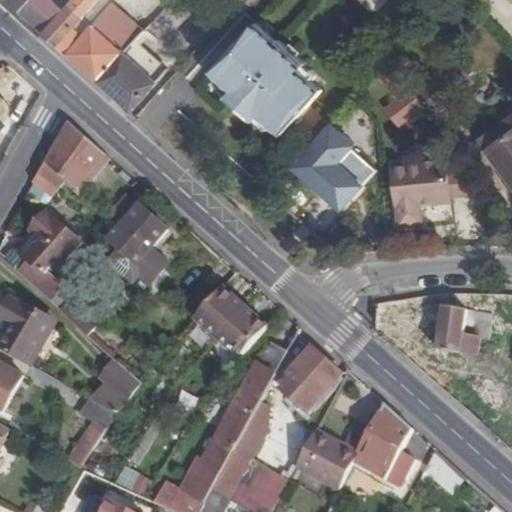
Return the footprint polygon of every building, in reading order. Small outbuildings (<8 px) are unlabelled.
[(8,0),(20,11),(29,0),(8,0)] [(29,0),(20,11),(57,46),(73,29),(98,0),(73,0),(65,10),(54,0),(29,0)] [(82,38),(73,29),(57,46),(99,83),(125,54),(129,49),(144,33),(113,4),(82,38)] [(144,33),(129,49),(138,57),(174,17),(165,9),(144,33)] [(251,100),(293,53),(280,40),(277,42),(256,24),(212,73),(234,92),(239,97),(243,92),(251,100)] [(343,51),(330,64),(338,71),(350,58),(343,51)] [(293,53),(251,100),(260,107),(256,112),(260,116),(282,135),(321,92),(300,71),(306,64),(293,53)] [(99,83),(132,112),(157,83),(125,54),(99,83)] [(415,123),(427,113),(387,61),(376,72),(399,103),(387,111),(398,125),(409,116),(415,123)] [(456,61),(418,90),(436,113),(474,84),(456,61)] [(239,97),(234,92),(229,98),(242,110),(251,100),(243,92),(239,97)] [(251,100),(242,110),(254,121),(260,116),(256,112),(260,107),(251,100)] [(77,188),(108,157),(71,124),(41,176),(54,184),(61,173),(77,188)] [(343,211),(376,172),(327,130),(294,169),(343,211)] [(511,137),(490,154),(511,183),(511,137)] [(450,204),(449,199),(447,172),(446,161),(407,165),(408,172),(394,173),(399,227),(422,225),(421,206),(450,204)] [(471,170),(447,172),(449,199),(490,195),(471,170)] [(121,228),(141,207),(130,197),(110,218),(121,228)] [(142,208),(114,240),(141,265),(170,234),(142,208)] [(52,305),(64,293),(46,279),(50,275),(49,262),(57,262),(65,268),(82,249),(47,218),(30,238),(35,242),(23,257),(30,263),(19,276),(52,305)] [(105,245),(97,239),(94,242),(102,248),(105,245)] [(243,354),(267,326),(222,287),(197,315),(243,354)] [(74,302),(64,293),(52,305),(63,314),(74,302)] [(15,295),(0,328),(0,346),(43,366),(64,317),(15,295)] [(90,338),(104,323),(77,299),(74,302),(63,314),(90,338)] [(448,307),(443,351),(487,356),(492,312),(448,307)] [(102,335),(95,342),(116,361),(123,353),(102,335)] [(166,492),(158,506),(169,511),(205,511),(216,492),(268,398),(292,355),(276,346),(263,369),(259,366),(203,468),(198,466),(180,498),(166,492)] [(294,374),(286,394),(309,415),(344,377),(316,352),(294,374)] [(0,410),(2,411),(5,414),(25,380),(0,365),(0,410)] [(274,402),(268,398),(216,492),(247,511),(276,511),(292,484),(254,463),(270,435),(274,402)] [(119,418),(92,403),(83,417),(97,425),(70,464),(83,471),(119,418)] [(415,433),(387,407),(362,455),(357,465),(387,481),(386,483),(401,491),(417,463),(404,456),(415,433)] [(0,457),(14,432),(0,424),(0,457)] [(362,455),(319,432),(299,471),(341,494),(357,465),(362,455)] [(145,497),(153,480),(127,466),(119,484),(145,497)]
